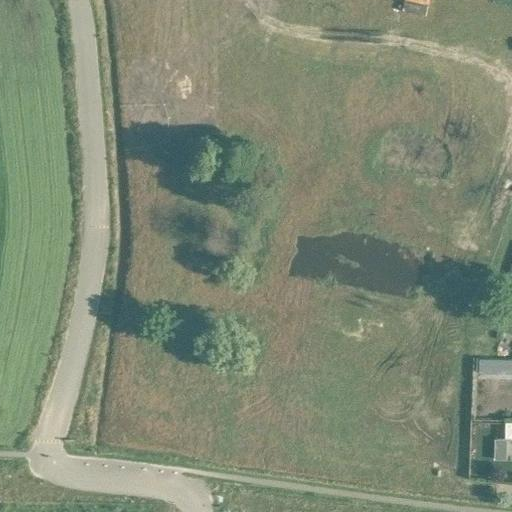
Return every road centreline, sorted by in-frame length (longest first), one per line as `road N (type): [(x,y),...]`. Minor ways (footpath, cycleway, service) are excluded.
road 1 (residential): [(511,156),(447,341),(184,306)]
road 2 (residential): [(167,63),(488,116),(511,133)]
road 3 (unclassified): [(184,306),(167,63)]
road 4 (unclassified): [(199,474),(184,306)]
road 5 (residential): [(184,306),(32,285)]
road 6 (residential): [(25,37),(167,63)]
